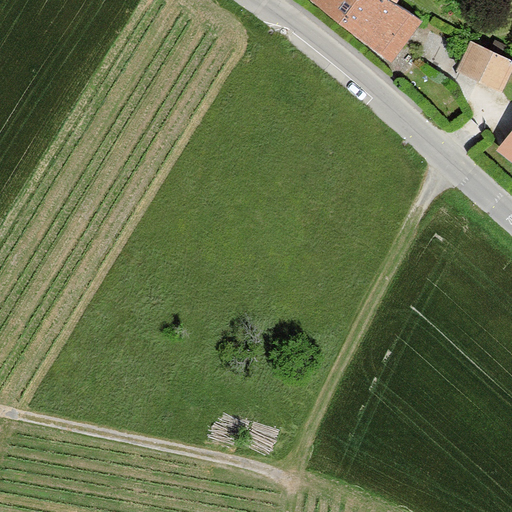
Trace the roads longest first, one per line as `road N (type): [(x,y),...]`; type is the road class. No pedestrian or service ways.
road 1 (tertiary): [(511,213),(318,42),(258,0)]
road 2 (track): [(0,409),(273,470),(291,483)]
